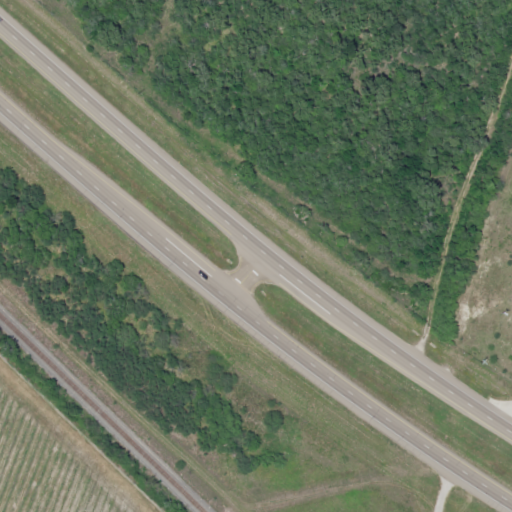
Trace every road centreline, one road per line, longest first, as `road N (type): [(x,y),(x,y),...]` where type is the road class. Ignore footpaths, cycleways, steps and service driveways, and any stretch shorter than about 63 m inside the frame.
road 1 (trunk): [(0,102),(172,258),(511,508)]
road 2 (trunk): [(511,424),(326,300),(0,24)]
road 3 (residential): [(438,511),(511,164)]
